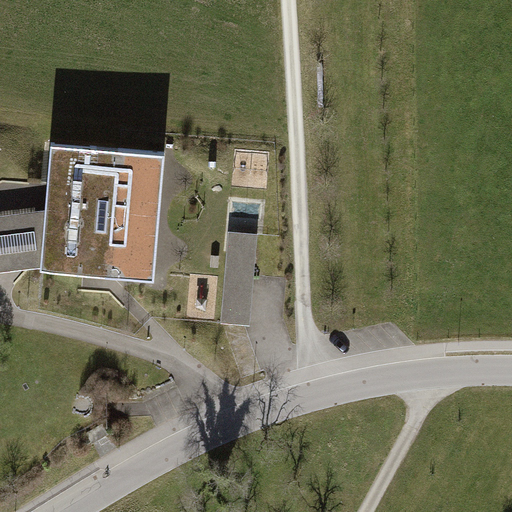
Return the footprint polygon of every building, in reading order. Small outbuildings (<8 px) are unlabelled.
[(164,152),(51,142),(45,209),(41,265),(40,268),(154,277),(164,152)] [(45,209),(0,215),(0,270),(41,265),(45,209)] [(229,230),(228,251),(255,254),(257,233),(229,230)] [(255,254),(228,251),(226,272),(253,275),(255,254)] [(253,275),(226,272),(222,322),(249,324),(253,275)] [(102,424),(87,432),(92,442),(108,433),(102,424)]
